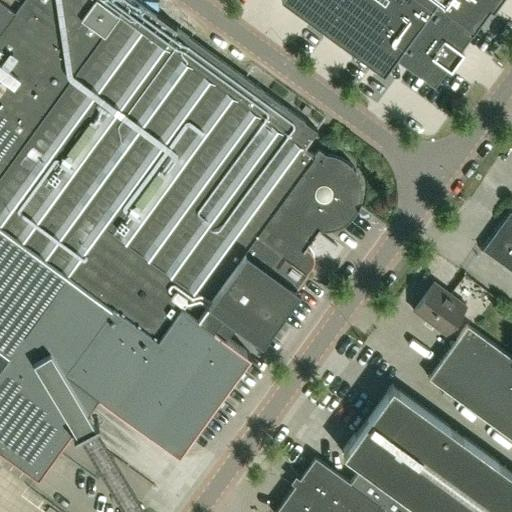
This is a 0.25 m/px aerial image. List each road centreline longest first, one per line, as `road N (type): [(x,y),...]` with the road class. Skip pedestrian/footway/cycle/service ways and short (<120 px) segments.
road 1 (unclassified): [(199,511),(440,180)]
road 2 (unclassified): [(440,180),(191,0)]
road 3 (unclassified): [(440,180),(511,81)]
